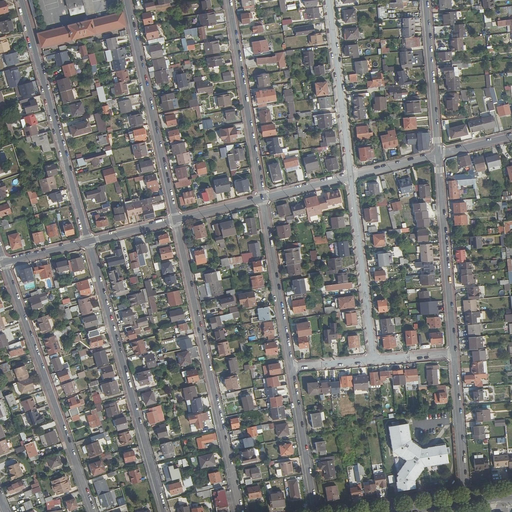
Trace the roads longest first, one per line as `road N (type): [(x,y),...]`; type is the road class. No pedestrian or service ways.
road 1 (residential): [(175,219),(240,511)]
road 2 (residential): [(88,241),(163,511)]
road 3 (residential): [(4,262),(92,511)]
road 4 (residential): [(20,0),(88,241)]
road 5 (residential): [(175,219),(127,0)]
road 6 (residential): [(262,198),(228,0)]
road 7 (residential): [(438,154),(454,353)]
road 8 (residential): [(371,360),(350,176)]
road 9 (residential): [(350,176),(328,0)]
road 10 (residential): [(288,367),(262,198)]
road 11 (residential): [(425,0),(438,154)]
road 12 (residential): [(454,353),(465,502)]
road 13 (residential): [(315,511),(288,367)]
